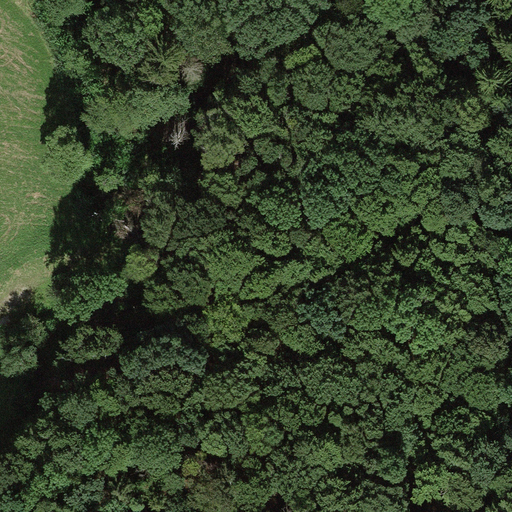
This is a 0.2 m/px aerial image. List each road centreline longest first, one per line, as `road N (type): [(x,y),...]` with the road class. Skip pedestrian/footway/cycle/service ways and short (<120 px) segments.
road 1 (track): [(466,413),(321,361),(124,266)]
road 2 (track): [(511,133),(303,12),(262,0)]
road 3 (track): [(0,296),(69,261),(103,258),(124,266)]
